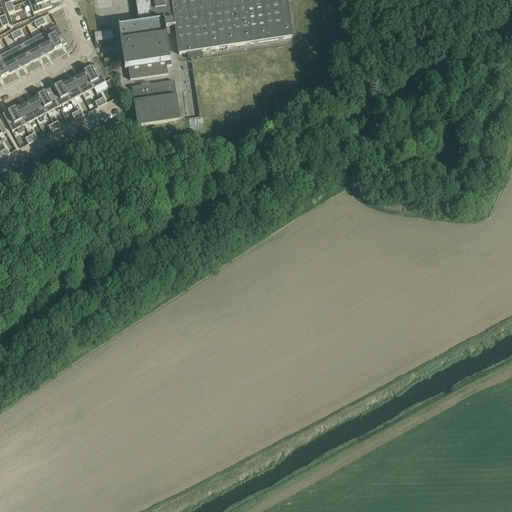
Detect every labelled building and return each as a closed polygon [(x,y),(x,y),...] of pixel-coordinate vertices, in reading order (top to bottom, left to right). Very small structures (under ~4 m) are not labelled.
[(48,0),(33,0),(28,2),(33,15),(52,8),(48,0)] [(136,0),(140,24),(119,27),(118,28),(125,69),(128,69),(129,73),(130,82),(168,76),(167,68),(171,67),(166,29),(175,28),(179,56),(187,54),(188,60),(202,58),(201,52),(292,38),(292,39),(293,39),(287,1),(285,2),(285,0),(136,0)] [(57,27),(45,34),(54,51),(67,45),(57,27)] [(96,31),(97,42),(115,40),(114,29),(96,31)] [(45,34),(34,40),(43,57),(54,51),(45,34)] [(34,40),(22,46),(31,63),(43,57),(34,40)] [(22,46),(10,52),(20,70),(31,63),(22,46)] [(10,52),(0,57),(0,60),(8,76),(20,70),(10,52)] [(0,60),(0,79),(8,76),(0,60)] [(95,66),(84,72),(93,90),(100,87),(106,83),(101,75),(96,66),(95,66)] [(83,73),(73,78),(82,96),(85,94),(93,90),(84,72),(83,73)] [(71,79),(61,84),(70,102),(77,99),(81,97),(82,96),(73,78),(71,79)] [(179,122),(174,83),(131,89),(137,128),(179,122)] [(60,85),(49,90),(59,108),(70,102),(61,84),(60,85)] [(49,91),(38,97),(47,114),(59,108),(49,90),(49,91)] [(37,97),(26,103),(36,120),(44,116),(47,114),(38,97),(37,97)] [(17,108),(15,109),(24,127),(36,120),(26,103),(17,108)] [(14,109),(3,115),(5,120),(12,133),(17,130),(24,127),(15,109),(14,109)] [(203,119),(191,118),(190,128),(202,129),(203,119)]
